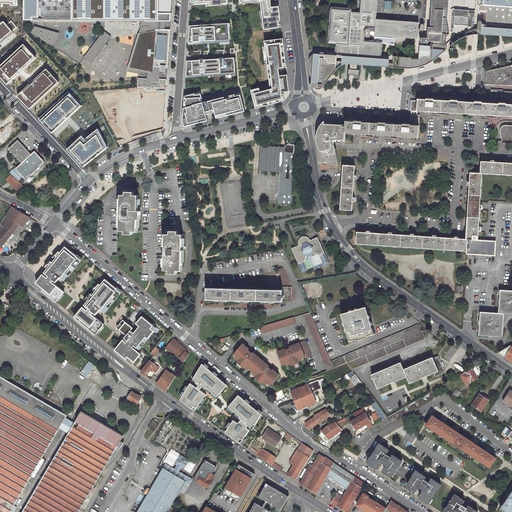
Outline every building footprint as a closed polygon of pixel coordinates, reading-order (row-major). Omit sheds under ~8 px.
[(23,0),(23,19),(32,20),(32,17),(38,17),(38,16),(42,16),(42,17),(72,18),(72,20),(146,21),(170,21),(171,13),(170,13),(170,0),(23,0)] [(270,0),(267,0),(261,1),(264,30),(282,28),(280,7),(271,8),(270,0)] [(374,34),(412,37),(417,38),(418,22),(376,19),(376,0),(360,0),(360,6),(360,12),(356,11),(350,11),(350,9),(331,8),(329,42),(337,42),(336,53),(353,54),(380,56),(381,42),(364,41),(364,36),(365,36),(366,36),(367,37),(368,37),(369,36),(370,34),(370,32),(374,32),(374,34)] [(445,38),(447,37),(448,34),(448,33),(447,30),(445,21),(447,21),(448,0),(429,0),(429,7),(431,7),(429,27),(431,27),(431,29),(427,29),(427,38),(422,38),(421,38),(420,39),(419,40),(419,42),(420,44),(422,44),(422,46),(419,46),(418,59),(416,59),(409,59),(409,57),(403,55),(402,55),(401,55),(401,56),(400,57),(400,58),(399,58),(398,66),(393,65),(393,68),(395,68),(403,68),(409,68),(414,68),(416,68),(423,66),(426,64),(429,63),(431,62),(435,59),(444,52),(445,38)] [(511,7),(483,5),(480,5),(479,12),(486,13),(485,25),(500,26),(502,27),(505,27),(511,27),(511,7)] [(474,27),(475,11),(452,9),(452,16),(454,16),(453,25),(459,25),(467,26),(467,27),(474,27)] [(0,41),(17,28),(12,21),(7,25),(5,21),(0,24),(0,41)] [(511,29),(505,29),(505,27),(502,27),(500,26),(499,29),(486,28),(486,26),(484,25),(481,25),(481,23),(481,22),(479,21),(478,22),(477,23),(477,29),(475,29),(468,32),(465,33),(464,35),(460,37),(455,40),(451,44),(450,50),(453,50),(453,44),(456,41),(459,39),(461,38),(464,37),(467,36),(471,35),(475,34),(478,34),(484,35),(486,35),(487,35),(499,36),(502,36),(504,36),(511,36),(511,29)] [(229,23),(189,25),(188,45),(230,42),(229,23)] [(35,27),(31,33),(52,46),(59,33),(35,27)] [(131,64),(131,67),(148,71),(148,67),(161,68),(160,72),(166,72),(166,68),(167,68),(169,52),(167,52),(167,51),(167,48),(169,48),(170,30),(156,30),(155,31),(141,34),(132,64),(131,64)] [(105,32),(85,57),(92,62),(111,37),(105,32)] [(412,37),(374,34),(374,40),(380,40),(389,43),(390,41),(392,42),(394,42),(405,43),(412,37)] [(251,90),(256,108),(284,101),(283,92),(290,91),(288,75),(286,75),(283,56),(285,56),(284,43),(281,43),(280,38),(265,40),(267,61),(269,61),(271,76),(269,77),(270,85),(272,85),(273,89),(261,92),(260,87),(251,90)] [(24,43),(0,66),(0,75),(6,83),(7,84),(37,56),(24,43)] [(334,65),(335,56),(313,55),(313,56),(312,56),(310,58),(308,61),(310,78),(311,78),(320,79),(322,77),(324,75),(325,62),(328,62),(328,64),(334,65)] [(349,64),(357,65),(361,65),(363,65),(366,66),(369,66),(370,66),(371,66),(382,67),(384,67),(387,67),(392,68),(393,68),(393,65),(388,64),(388,60),(371,59),(363,58),(353,58),(353,56),(351,56),(351,57),(346,57),(338,56),(335,56),(334,65),(328,64),(328,62),(325,62),(324,75),(322,77),(320,79),(311,78),(310,84),(316,85),(316,88),(315,88),(315,90),(316,91),(317,91),(318,90),(320,89),(336,70),(338,67),(339,67),(340,66),(344,65),(345,64),(348,64),(349,64)] [(236,58),(187,61),(186,78),(235,75),(236,58)] [(485,84),(511,84),(511,69),(511,68),(511,67),(510,67),(509,66),(508,66),(506,66),(486,71),(485,84)] [(47,69),(18,96),(19,97),(30,109),(59,82),(47,69)] [(357,70),(349,69),(348,69),(348,75),(349,75),(351,75),(352,75),(352,77),(353,78),(354,78),(356,78),(357,78),(357,77),(357,76),(359,76),(359,70),(357,70)] [(138,78),(138,88),(147,87),(147,79),(138,78)] [(491,103),(502,104),(503,91),(492,90),(491,97),(491,103)] [(511,91),(503,91),(502,104),(511,104),(511,91)] [(68,92),(39,119),(52,133),(81,106),(68,92)] [(184,96),(183,108),(202,103),(200,94),(195,95),(194,93),(184,96)] [(202,103),(183,108),(182,120),(184,126),(207,120),(206,114),(209,114),(215,112),(216,118),(243,111),(239,94),(206,102),(202,103)] [(511,104),(502,104),(491,103),(417,99),(417,101),(411,101),(410,111),(420,112),(448,114),(482,115),(511,116),(511,104)] [(410,124),(419,125),(420,115),(410,114),(410,124)] [(317,138),(319,156),(320,156),(321,158),(319,158),(320,164),(338,165),(334,143),(344,143),(345,133),(345,129),(342,129),(342,127),(340,127),(339,126),(338,124),(336,122),(334,122),(332,121),(330,121),(328,122),(327,123),(324,125),(323,127),(321,129),(320,132),(320,135),(320,137),(317,138)] [(419,125),(410,124),(346,121),(345,129),(345,133),(377,135),(385,136),(399,136),(418,137),(419,125)] [(502,143),(511,143),(511,125),(504,125),(502,126),(501,126),(501,127),(500,129),(500,130),(502,143)] [(82,136),(67,150),(83,167),(107,148),(98,129),(85,140),(82,136)] [(31,155),(18,141),(9,150),(21,163),(31,155)] [(260,162),(258,170),(279,172),(277,204),(292,205),(293,194),(291,194),(294,152),(285,152),(285,148),(259,146),(260,154),(260,162)] [(25,180),(45,163),(35,151),(31,155),(21,163),(15,169),(25,180)] [(511,175),(511,162),(495,162),(495,159),(492,159),(492,160),(490,160),(490,161),(481,161),(481,173),(482,173),(511,175)] [(353,196),(354,179),(357,179),(357,175),(356,175),(356,174),(354,174),(355,166),(343,165),(340,209),(352,210),(353,201),(355,201),(356,198),(354,198),(355,196),(353,196)] [(467,239),(478,240),(479,231),(481,231),(482,228),(481,228),(481,226),(479,226),(480,209),(483,209),(483,205),(482,205),(482,204),(480,204),(482,173),(481,173),(470,173),(470,182),(467,181),(467,185),(468,185),(468,187),(470,187),(467,239)] [(8,182),(17,190),(24,186),(13,177),(8,182)] [(120,198),(120,234),(125,234),(125,237),(132,237),(132,234),(137,234),(137,222),(138,222),(138,219),(139,219),(140,214),(137,214),(137,198),(132,198),(132,195),(125,195),(125,198),(120,198)] [(30,218),(12,207),(1,225),(13,233),(20,225),(23,227),(30,218)] [(0,226),(0,248),(13,233),(1,225),(0,226)] [(166,233),(164,269),(169,269),(169,272),(177,273),(177,270),(182,270),(183,234),(179,234),(179,231),(171,230),(171,234),(166,233)] [(466,251),(467,239),(459,238),(459,236),(456,235),(456,236),(454,236),(454,238),(437,237),(437,234),(433,234),(433,235),(432,235),(432,237),(415,235),(415,233),(412,232),(412,233),(411,233),(410,235),(393,234),(393,231),(390,231),(390,232),(388,232),(388,234),(371,233),(371,230),(368,230),(368,231),(366,230),(366,232),(357,232),(356,244),(466,251)] [(24,232),(20,237),(25,240),(29,236),(24,232)] [(298,246),(292,248),(302,272),(314,268),(315,270),(330,264),(318,237),(311,240),(310,239),(309,237),(306,236),(303,237),(301,239),(300,241),(299,243),(300,245),(298,246)] [(467,239),(466,251),(466,254),(485,255),(484,257),(488,257),(488,255),(495,255),(496,241),(478,240),(467,239)] [(42,275),(35,283),(43,289),(42,291),(56,302),(64,292),(51,282),(53,280),(56,282),(60,277),(65,281),(83,259),(78,255),(77,256),(69,249),(65,246),(44,273),(48,276),(47,278),(42,275)] [(87,311),(82,307),(74,317),(96,335),(104,325),(91,314),(93,312),(96,315),(100,310),(105,314),(123,291),(118,287),(117,288),(105,279),(84,305),(89,309),(87,311)] [(280,290),(207,288),(206,299),(283,301),(283,298),(291,298),(291,287),(280,287),(280,290)] [(511,290),(500,290),(498,313),(504,314),(511,314),(511,290)] [(365,306),(341,314),(349,341),(356,339),(356,340),(360,339),(360,338),(374,334),(365,306)] [(304,314),(313,336),(319,334),(310,312),(304,314)] [(502,337),(504,314),(498,313),(480,312),(478,335),(502,337)] [(126,343),(123,340),(114,350),(133,364),(141,354),(132,348),(134,346),(139,350),(157,328),(142,316),(133,328),(127,335),(124,338),(128,341),(126,343)] [(262,334),(295,323),(293,317),(260,327),(262,334)] [(117,328),(127,335),(133,328),(131,326),(126,322),(123,320),(117,328)] [(420,332),(417,325),(331,361),(333,368),(347,363),(420,332)] [(352,369),(425,338),(422,331),(420,332),(347,363),(352,369)] [(319,334),(313,336),(327,371),(333,368),(331,361),(319,334)] [(173,352),(184,362),(189,354),(185,352),(187,350),(180,344),(178,345),(177,344),(177,341),(173,338),(166,346),(170,350),(169,351),(171,352),(173,352)] [(293,347),(286,350),(285,349),(278,352),(283,365),(286,363),(290,362),(291,363),(292,365),(299,362),(299,361),(298,359),(302,357),(305,356),(306,358),(312,355),(305,340),(292,345),(293,347)] [(255,372),(258,375),(257,376),(255,377),(262,383),(263,382),(264,380),(268,383),(270,385),(279,374),(273,369),(272,371),(266,366),(267,364),(255,354),(254,355),(248,350),(249,349),(243,344),(234,354),(237,356),(240,359),(238,361),(237,362),(244,367),(245,366),(246,365),(249,367),(255,372)] [(511,346),(510,345),(498,352),(505,356),(511,361),(511,346)] [(150,353),(153,356),(158,350),(155,347),(150,353)] [(438,372),(432,359),(432,357),(403,369),(406,376),(409,384),(424,377),(433,374),(438,372)] [(438,357),(432,359),(438,372),(433,374),(435,377),(445,373),(438,357)] [(159,368),(155,365),(149,361),(141,371),(141,372),(143,374),(146,377),(151,370),(155,373),(159,368)] [(392,383),(406,376),(403,369),(401,363),(372,375),(377,389),(392,383)] [(180,400),(186,404),(194,410),(196,408),(199,404),(200,403),(204,398),(206,394),(200,389),(202,386),(205,389),(207,387),(210,391),(212,392),(217,396),(227,385),(216,376),(213,373),(207,368),(204,365),(202,364),(193,378),(197,382),(196,383),(199,385),(197,388),(190,383),(188,387),(185,391),(185,392),(182,396),(180,400)] [(460,375),(467,386),(479,379),(476,374),(479,372),(475,366),(460,375)] [(166,370),(156,384),(166,391),(175,377),(166,370)] [(0,375),(0,511),(13,511),(17,507),(14,506),(37,467),(39,468),(44,459),(42,458),(68,415),(0,375)] [(319,380),(293,391),(297,399),(314,393),(317,391),(322,388),(319,380)] [(456,388),(451,394),(455,398),(461,392),(456,388)] [(275,393),(278,399),(286,396),(283,389),(275,393)] [(387,418),(369,429),(376,433),(378,431),(380,431),(382,429),(383,430),(385,427),(386,428),(388,425),(389,426),(391,423),(393,424),(395,421),(396,422),(398,419),(399,420),(401,417),(403,418),(405,416),(406,417),(408,414),(409,415),(411,412),(413,413),(415,410),(416,411),(418,408),(419,409),(421,406),(422,407),(424,404),(426,405),(428,402),(429,403),(431,401),(432,401),(437,393),(433,390),(387,418)] [(511,391),(509,390),(502,401),(511,407),(511,391)] [(132,392),(128,398),(137,404),(141,398),(132,392)] [(297,399),(301,408),(317,402),(314,393),(297,399)] [(480,393),(472,405),(481,411),(490,399),(480,393)] [(245,401),(238,395),(229,406),(234,411),(237,413),(240,416),(239,418),(241,420),(238,423),(233,420),(231,423),(228,428),(225,432),(241,443),(241,442),(244,438),(249,430),(246,428),(248,425),(252,429),(261,414),(257,411),(249,404),(245,401)] [(330,414),(326,409),(314,415),(315,416),(310,420),(304,424),(309,429),(330,414)] [(82,411),(22,511),(79,511),(118,446),(121,441),(124,435),(82,411)] [(365,412),(351,421),(356,429),(371,421),(365,412)] [(433,415),(426,424),(490,467),(496,458),(433,415)] [(344,427),(350,422),(346,417),(339,420),(344,427)] [(151,424),(148,428),(154,432),(159,424),(153,420),(151,424)] [(322,431),(329,439),(342,429),(336,422),(326,426),(322,431)] [(268,430),(263,437),(275,446),(281,438),(268,430)] [(343,436),(339,438),(340,441),(338,443),(339,445),(340,444),(340,445),(347,442),(343,436)] [(295,479),(309,457),(314,449),(302,442),(295,454),(299,457),(289,475),(295,479)] [(389,449),(380,443),(367,461),(376,468),(381,461),(386,465),(384,468),(385,470),(391,475),(393,474),(403,460),(394,454),(390,459),(384,456),(389,449)] [(273,463),(276,458),(275,457),(267,451),(266,453),(262,459),(272,465),(273,463)] [(320,453),(316,460),(320,463),(322,464),(326,457),(320,453)] [(295,454),(290,462),(295,465),(299,457),(295,454)] [(183,470),(188,460),(180,455),(174,464),(176,466),(174,469),(179,472),(181,468),(183,470)] [(308,489),(316,494),(326,476),(329,477),(347,489),(357,495),(365,482),(326,457),(317,471),(318,472),(308,489)] [(217,466),(205,459),(193,479),(197,481),(201,476),(206,479),(210,473),(212,474),(217,466)] [(162,468),(186,482),(180,492),(184,494),(192,479),(179,472),(174,469),(165,463),(162,468)] [(281,471),(283,469),(273,463),(272,465),(281,471)] [(316,468),(311,465),(300,484),(307,488),(317,471),(322,464),(320,463),(316,468)] [(255,473),(239,464),(223,491),(239,501),(255,473)] [(136,511),(168,511),(180,492),(186,482),(162,468),(155,481),(150,490),(146,496),(140,506),(136,511)] [(417,470),(408,484),(408,486),(415,491),(417,491),(419,487),(424,490),(420,497),(429,504),(441,484),(433,478),(428,485),(422,481),(426,476),(417,470)] [(201,476),(197,481),(208,488),(213,480),(212,479),(214,476),(212,474),(210,473),(206,479),(201,476)] [(319,495),(329,477),(326,476),(316,494),(319,495)] [(273,487),(267,483),(259,497),(281,509),(285,502),(289,496),(273,487)] [(331,503),(345,511),(349,511),(354,505),(352,503),(357,495),(347,489),(343,496),(337,492),(331,503)] [(511,511),(511,490),(500,508),(506,511),(511,511)] [(364,493),(357,505),(367,511),(384,511),(387,508),(368,497),(369,496),(364,493)] [(465,500),(455,494),(442,511),(477,511),(478,511),(469,505),(465,511),(460,507),(465,500)] [(392,500),(387,508),(390,510),(392,511),(409,511),(410,511),(392,500)] [(269,511),(270,511),(255,503),(250,511),(269,511)]
